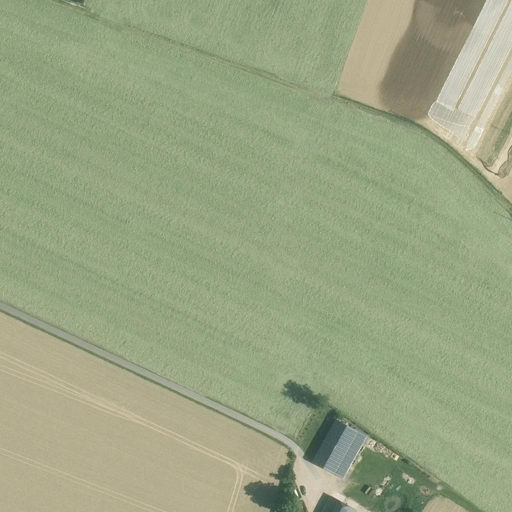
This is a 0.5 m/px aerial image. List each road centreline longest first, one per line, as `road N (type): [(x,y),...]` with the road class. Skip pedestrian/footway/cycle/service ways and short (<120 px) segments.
road 1 (track): [(52,0),(400,122),(435,140),(511,215)]
road 2 (track): [(0,304),(276,433),(303,453)]
